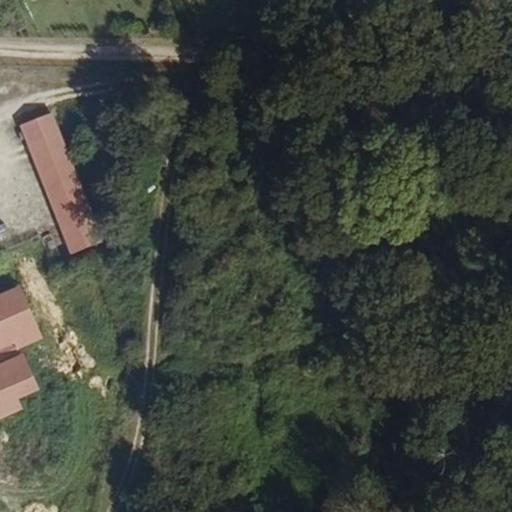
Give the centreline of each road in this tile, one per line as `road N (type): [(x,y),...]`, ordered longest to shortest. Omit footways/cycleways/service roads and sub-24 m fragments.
road 1 (track): [(491,0),(462,21),(191,60),(0,46)]
road 2 (track): [(191,60),(124,469),(107,511)]
